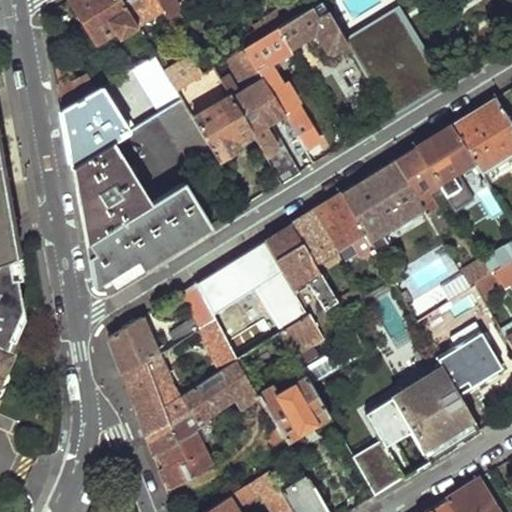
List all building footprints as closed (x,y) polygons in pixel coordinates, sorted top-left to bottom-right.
[(68,0),(94,42),(115,30),(114,27),(129,18),(117,0),(68,0)] [(117,0),(129,18),(142,40),(151,35),(143,22),(152,17),(175,52),(182,47),(167,21),(154,0),(117,0)] [(154,0),(167,21),(174,16),(171,11),(176,8),(171,0),(154,0)] [(289,0),(286,2),(294,16),(318,1),(319,0),(289,0)] [(276,28),(289,48),(306,38),(312,47),(317,43),(323,52),(329,55),(345,45),(322,7),(318,1),(294,16),(276,28)] [(260,19),(269,32),(276,28),(294,16),(286,2),(260,19)] [(238,40),(243,48),(269,32),(260,19),(246,28),(249,34),(238,40)] [(243,48),(269,91),(279,83),(267,63),(283,52),(286,56),(291,52),(289,48),(276,28),(269,32),(243,48)] [(211,69),(246,127),(280,184),(299,172),(268,121),(282,113),(279,108),(269,91),(243,48),(224,61),(242,89),(237,92),(221,69),(220,70),(217,66),(211,69)] [(117,61),(124,75),(132,70),(153,58),(149,52),(143,56),(139,51),(136,49),(117,61)] [(163,74),(174,93),(194,80),(200,76),(193,65),(189,57),(163,74)] [(132,70),(158,113),(179,101),(174,93),(163,74),(153,58),(132,70)] [(193,65),(200,76),(211,69),(205,58),(193,65)] [(367,82),(388,117),(412,102),(391,67),(374,78),(367,82)] [(182,106),(215,160),(239,146),(233,135),(246,127),(211,69),(200,76),(194,80),(208,102),(197,108),(192,101),(182,106)] [(361,73),(367,82),(374,78),(368,69),(361,73)] [(89,73),(73,82),(70,76),(57,83),(62,108),(97,89),(89,73)] [(67,138),(71,166),(112,141),(132,129),(126,121),(120,124),(101,86),(97,89),(62,108),(67,138)] [(307,91),(310,96),(315,93),(312,87),(307,91)] [(451,125),(473,161),(480,172),(511,151),(511,126),(495,97),(470,112),(451,125)] [(289,125),(308,156),(315,151),(311,145),(317,141),(292,100),(279,108),(282,113),(285,118),(289,125)] [(158,113),(196,175),(217,163),(215,160),(182,106),(179,101),(158,113)] [(280,121),(284,128),(289,125),(285,118),(280,121)] [(415,146),(438,182),(473,161),(451,125),(432,136),(415,146)] [(77,201),(84,242),(149,204),(112,141),(71,166),(77,201)] [(393,160),(420,205),(438,236),(450,229),(427,189),(438,182),(415,146),(401,155),(393,160)] [(339,193),(363,232),(374,252),(386,243),(379,230),(420,205),(393,160),(365,177),(339,193)] [(15,252),(0,168),(0,256),(4,256),(15,252)] [(84,242),(92,285),(107,278),(113,287),(119,283),(210,227),(183,183),(149,204),(84,242)] [(311,210),(335,249),(350,239),(363,232),(339,193),(324,202),(311,210)] [(289,224),(312,263),(335,249),(311,210),(300,217),(289,224)] [(279,267),(291,288),(307,278),(323,306),(333,299),(325,285),(312,263),(289,224),(273,233),(262,240),(279,267)] [(350,239),(356,248),(360,245),(382,283),(390,278),(374,252),(363,232),(350,239)] [(511,235),(491,248),(502,264),(511,258),(511,235)] [(279,267),(262,240),(241,253),(257,280),(279,267)] [(15,252),(4,256),(8,277),(14,276),(20,275),(15,252)] [(257,280),(241,253),(223,264),(268,339),(279,333),(308,315),(291,288),(279,267),(257,280)] [(0,256),(0,361),(5,364),(11,351),(6,349),(11,337),(8,336),(21,307),(14,276),(8,277),(4,256),(0,256)] [(496,268),(501,277),(506,285),(511,281),(511,258),(502,264),(496,268)] [(268,339),(223,264),(193,283),(214,319),(238,358),(259,345),(268,339)] [(473,286),(477,292),(501,277),(496,268),(471,282),(473,286)] [(382,283),(388,292),(396,287),(390,278),(382,283)] [(325,285),(333,299),(340,309),(348,304),(334,280),(325,285)] [(179,291),(195,316),(169,333),(174,342),(198,328),(214,319),(193,283),(179,291)] [(458,295),(472,319),(488,309),(477,292),(473,286),(458,295)] [(399,293),(405,302),(413,297),(407,287),(399,293)] [(340,309),(344,317),(356,310),(351,302),(348,304),(340,309)] [(23,317),(21,307),(8,336),(11,337),(14,339),(23,317)] [(279,333),(293,356),(323,339),(308,315),(279,333)] [(106,336),(121,373),(157,351),(139,316),(106,336)] [(198,328),(221,368),(238,358),(214,319),(198,328)] [(442,365),(460,395),(503,368),(475,322),(453,337),(454,339),(448,342),(450,347),(436,355),(442,365)] [(349,336),(359,351),(363,348),(354,333),(349,336)] [(238,358),(248,375),(270,363),(259,345),(238,358)] [(135,408),(146,437),(190,411),(180,393),(171,381),(161,359),(168,355),(164,347),(157,351),(121,373),(135,408)] [(305,376),(319,401),(368,370),(375,381),(380,378),(363,348),(359,351),(350,357),(339,364),(334,357),(305,376)] [(334,357),(339,364),(350,357),(346,349),(334,356),(334,357)] [(180,393),(190,411),(196,422),(236,398),(242,408),(261,397),(259,393),(248,375),(238,358),(221,368),(180,393)] [(460,395),(442,365),(392,396),(421,446),(429,459),(461,439),(463,442),(481,430),(460,395)] [(261,397),(279,428),(287,440),(327,415),(319,401),(305,376),(281,392),(274,382),(259,393),(261,397)] [(150,447),(154,457),(193,432),(200,428),(196,422),(190,411),(146,437),(150,447)] [(270,441),(283,461),(295,454),(287,440),(279,428),(273,431),(276,438),(270,441)] [(154,457),(168,494),(192,479),(197,476),(198,472),(198,467),(193,459),(205,451),(193,432),(154,457)] [(350,455),(373,495),(379,491),(372,476),(384,469),(370,443),(350,455)] [(410,453),(418,466),(429,459),(421,446),(410,453)] [(269,470),(273,477),(278,473),(274,466),(269,470)] [(269,470),(201,511),(238,511),(236,508),(261,494),(271,511),(293,511),(281,490),(273,477),(269,470)] [(281,490),(293,511),(330,511),(307,475),(281,490)] [(445,500),(452,511),(498,511),(479,478),(462,489),(445,500)] [(452,511),(445,500),(424,511),(452,511)]
